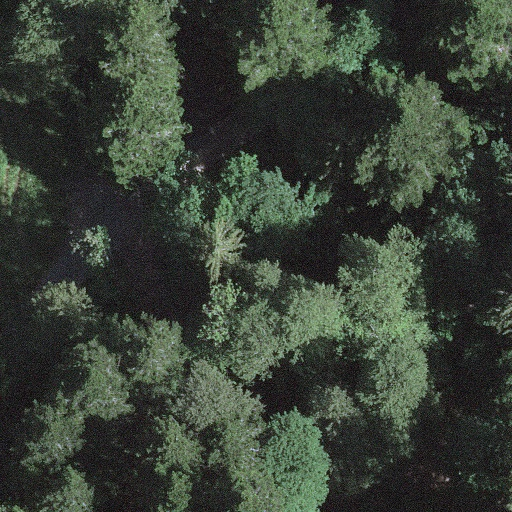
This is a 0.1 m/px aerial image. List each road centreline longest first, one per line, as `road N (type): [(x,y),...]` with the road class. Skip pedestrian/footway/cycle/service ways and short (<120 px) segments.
road 1 (unclassified): [(420,0),(185,158),(147,191),(0,363)]
road 2 (track): [(130,212),(169,330),(216,397),(295,453),(390,473),(511,439)]
